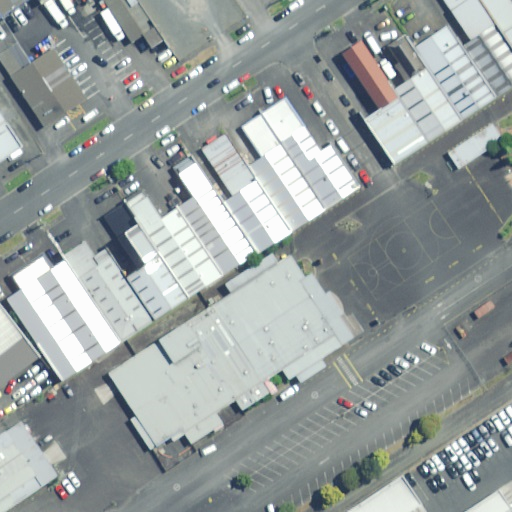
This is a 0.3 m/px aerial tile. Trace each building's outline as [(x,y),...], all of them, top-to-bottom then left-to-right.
[(0,0),(0,13),(21,0),(0,0)] [(101,0),(130,44),(143,36),(151,49),(162,42),(135,0),(101,0)] [(454,48),(489,101),(511,86),(511,59),(473,0),(437,0),(464,41),(454,48)] [(511,0),(473,0),(511,59),(511,0)] [(212,39),(200,22),(179,35),(191,53),(212,39)] [(406,51),(454,124),(489,101),(454,48),(441,28),(406,51)] [(366,58),(423,144),(454,124),(406,51),(398,38),(366,58)] [(366,58),(355,41),(318,65),(386,168),(423,144),(366,58)] [(11,46),(0,53),(0,76),(35,130),(79,101),(46,50),(24,65),(11,46)] [(274,145),(317,210),(351,188),(323,145),(315,150),(279,97),(253,114),(274,145)] [(0,159),(23,143),(0,110),(0,159)] [(502,147),(492,132),(447,161),(457,177),(502,147)] [(218,136),(196,150),(225,196),(247,182),(238,169),(218,136)] [(282,234),(317,210),(274,145),(238,169),(282,234)] [(216,277),(247,256),(213,204),(187,166),(169,179),(181,197),(168,206),(170,208),(216,277)] [(281,233),(247,182),(213,204),(247,256),(281,233)] [(180,300),(216,277),(170,208),(153,220),(136,196),(118,208),(180,300)] [(148,322),(180,300),(118,208),(117,206),(95,221),(129,271),(118,278),(148,322)] [(307,283),(284,247),(226,284),(232,293),(110,372),(160,449),(236,400),(241,408),(269,390),(264,382),(283,370),(290,381),(354,340),(314,278),(307,283)] [(116,343),(148,322),(118,278),(104,257),(72,278),(116,343)] [(0,303),(54,384),(116,343),(72,278),(61,262),(0,302),(0,303)] [(511,329),(511,294),(487,312),(504,335),(511,329)] [(0,383),(31,360),(0,320),(0,383)] [(0,510),(50,478),(13,422),(0,430),(0,510)] [(511,511),(511,507),(510,509),(498,490),(465,511),(511,511)]
